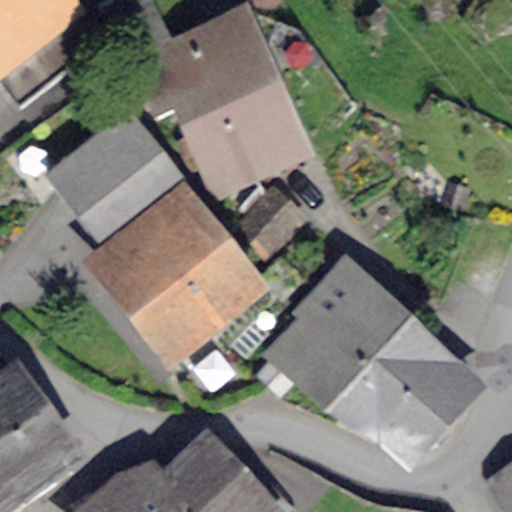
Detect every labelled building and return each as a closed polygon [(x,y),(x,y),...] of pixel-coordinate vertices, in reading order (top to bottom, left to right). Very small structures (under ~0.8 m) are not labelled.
[(101,48),(72,12),(66,17),(52,0),(0,0),(0,66),(30,105),(101,48)] [(163,52),(140,3),(110,17),(157,121),(185,108),(183,106),(257,74),(233,21),(163,52)] [(257,74),(183,106),(185,108),(198,139),(180,146),(191,172),(209,164),(224,197),(297,165),(289,147),(257,74)] [(64,178),(122,252),(185,203),(127,128),(64,178)] [(269,198),(238,230),(267,258),(298,226),(269,198)] [(117,284),(172,355),(246,297),(190,226),(117,284)] [(377,375),(371,369),(404,337),(322,259),(303,279),(280,257),(257,280),(273,309),(260,326),(286,352),(260,380),(278,397),(301,372),(341,410),(377,375)] [(377,375),(341,410),(371,438),(380,429),(415,459),(438,445),(449,434),(465,402),(462,400),(473,386),(437,352),(429,361),(404,337),(371,369),(377,375)] [(0,508),(19,495),(26,506),(72,474),(0,371),(0,508)] [(163,493),(180,511),(284,511),(287,509),(263,483),(245,500),(204,455),(168,488),(163,493)] [(505,511),(511,511),(511,472),(490,487),(505,511)] [(180,511),(163,493),(148,477),(114,491),(90,511),(180,511)]
